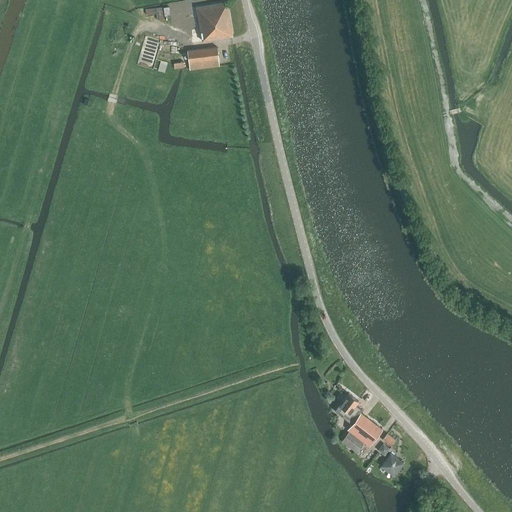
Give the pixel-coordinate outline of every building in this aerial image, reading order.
[(202,41),(232,36),(227,2),(203,6),(203,1),(196,2),(197,7),(202,41)] [(164,18),(163,11),(162,6),(145,9),(146,15),(156,13),(157,20),(164,18)] [(141,54),(155,58),(159,43),(146,39),(141,54)] [(190,69),(219,65),(217,47),(187,50),(190,69)] [(166,72),(168,62),(162,60),(159,70),(166,72)] [(371,445),(382,430),(361,413),(363,410),(356,405),(358,401),(348,393),(337,409),(335,411),(352,425),(350,428),(371,445)] [(361,447),(364,442),(350,431),(346,436),(342,441),(357,452),(361,447)] [(396,440),(388,433),(387,433),(382,439),(392,446),(396,440)] [(383,444),(378,450),(384,455),(389,449),(383,444)] [(405,464),(393,452),(382,464),(393,475),(405,464)]
